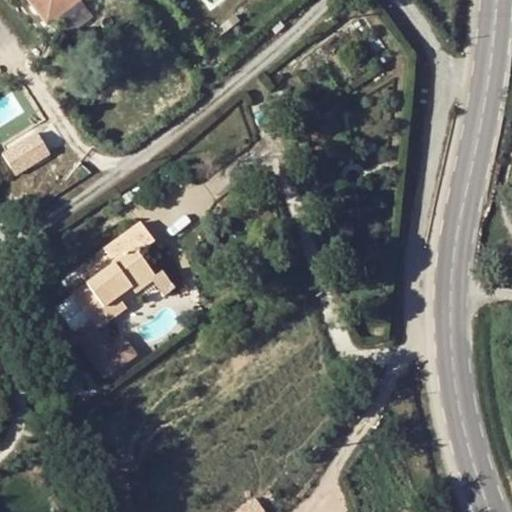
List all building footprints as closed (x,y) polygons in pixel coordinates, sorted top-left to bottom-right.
[(28,0),(46,24),(77,0),(28,0)] [(274,33),(283,26),(279,22),(270,29),(274,33)] [(19,176),(53,153),(38,130),(3,152),(19,176)] [(104,378),(122,364),(109,346),(97,328),(126,307),(122,302),(152,281),(150,279),(154,275),(137,253),(153,241),(140,223),(81,265),(92,280),(72,294),(91,320),(72,334),(104,378)] [(150,279),(152,281),(162,295),(173,287),(162,271),(154,275),(150,279)] [(123,336),(109,346),(122,364),(136,354),(123,336)] [(263,511),(254,498),(234,511),(263,511)]
